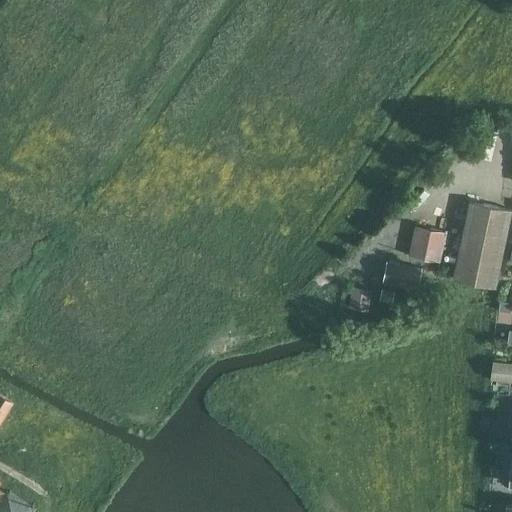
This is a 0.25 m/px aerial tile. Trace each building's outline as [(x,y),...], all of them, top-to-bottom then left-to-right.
[(465,227),(454,278),(496,287),(507,236),(511,211),(511,210),(471,202),(465,227)] [(440,262),(447,232),(415,225),(408,254),(440,262)] [(423,268),(387,261),(382,282),(418,289),(423,268)] [(352,286),(352,287),(348,307),(370,311),(374,290),(352,286)] [(395,290),(382,288),(380,300),(393,302),(395,290)] [(498,300),(497,312),(509,313),(510,301),(498,300)] [(511,363),(492,362),(490,380),(497,380),(495,393),(511,394),(511,363)] [(0,424),(14,401),(0,393),(0,424)] [(0,484),(1,482),(0,481),(0,511),(33,511),(37,507),(7,489),(5,492),(0,488),(0,484)]
